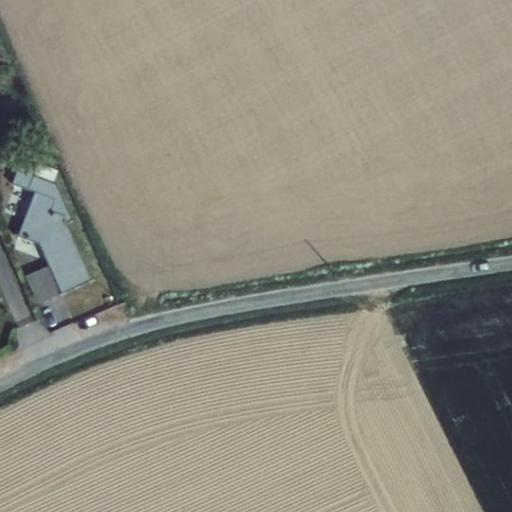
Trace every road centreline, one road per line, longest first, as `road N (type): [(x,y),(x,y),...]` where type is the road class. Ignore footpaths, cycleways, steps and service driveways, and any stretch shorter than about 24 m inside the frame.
road 1 (unclassified): [(511,264),(158,322)]
road 2 (unclassified): [(0,384),(158,322)]
